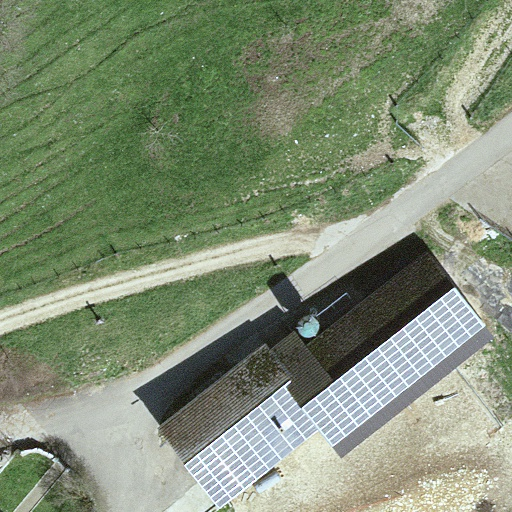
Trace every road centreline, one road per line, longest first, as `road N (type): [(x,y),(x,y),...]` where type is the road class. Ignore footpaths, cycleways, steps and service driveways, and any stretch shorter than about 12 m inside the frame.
road 1 (track): [(511,129),(161,381),(132,428),(119,511)]
road 2 (track): [(366,237),(238,249),(0,321)]
